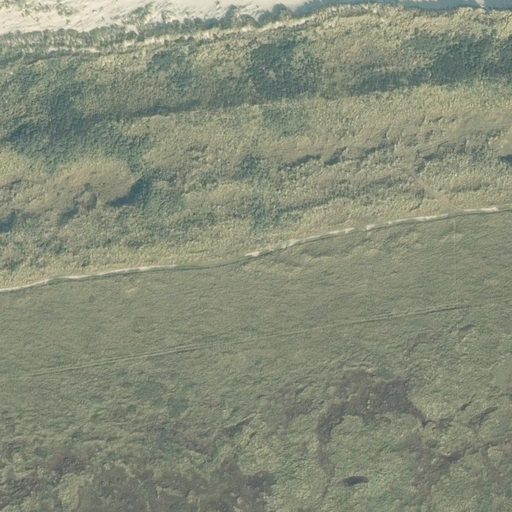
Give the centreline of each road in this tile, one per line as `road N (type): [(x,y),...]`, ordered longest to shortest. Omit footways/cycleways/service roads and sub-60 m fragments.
road 1 (track): [(511,216),(0,298)]
road 2 (track): [(309,0),(263,12),(0,39)]
